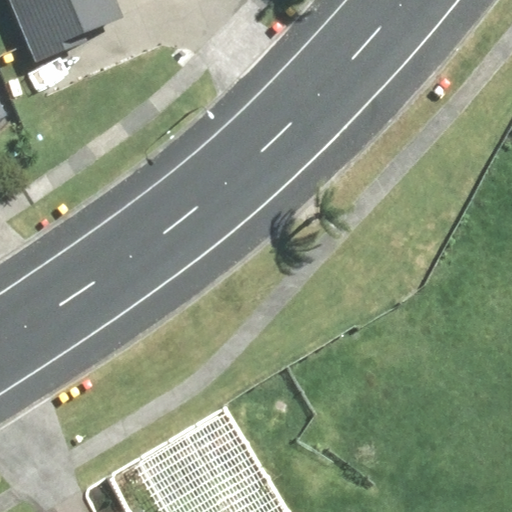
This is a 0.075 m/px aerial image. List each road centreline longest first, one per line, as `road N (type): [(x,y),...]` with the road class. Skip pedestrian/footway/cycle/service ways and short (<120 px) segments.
road 1 (tertiary): [(0,329),(194,205),(402,0)]
road 2 (unknown): [(0,381),(68,511)]
